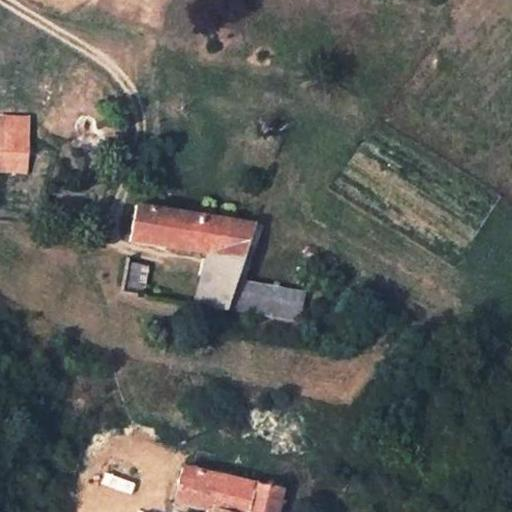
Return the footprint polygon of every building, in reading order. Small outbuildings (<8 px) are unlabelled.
[(0,132),(0,170),(25,172),(26,134),(0,132)] [(207,253),(194,304),(200,304),(222,308),(226,308),(234,282),(253,224),(135,206),(129,241),(207,253)] [(146,265),(125,261),(120,293),(141,296),(146,265)] [(226,308),(295,321),(305,294),(234,282),(226,308)] [(200,304),(196,320),(219,325),(222,308),(200,304)] [(201,414),(211,420),(217,409),(208,403),(201,414)] [(277,511),(282,493),(183,468),(174,502),(207,510),(206,511),(277,511)]
